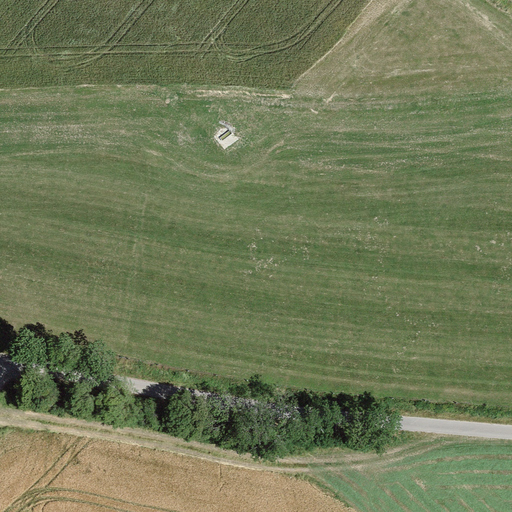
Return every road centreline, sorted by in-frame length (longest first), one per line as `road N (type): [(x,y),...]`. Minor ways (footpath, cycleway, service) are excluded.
road 1 (track): [(511,435),(291,415),(0,363)]
road 2 (track): [(0,414),(257,465),(319,467),(457,431)]
